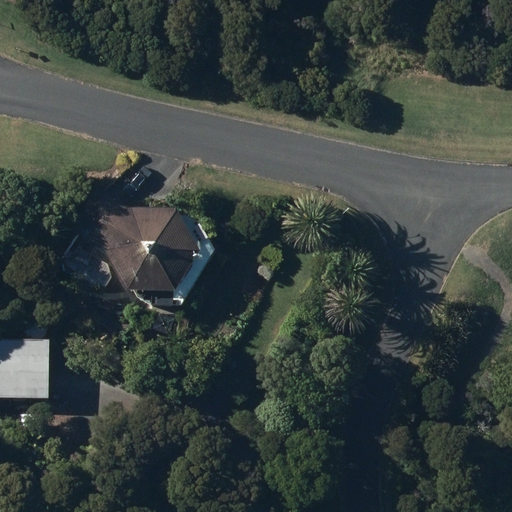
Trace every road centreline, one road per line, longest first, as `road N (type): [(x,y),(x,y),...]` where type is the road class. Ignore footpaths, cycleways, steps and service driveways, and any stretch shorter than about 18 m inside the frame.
road 1 (residential): [(0,93),(441,187)]
road 2 (residential): [(441,187),(421,275),(359,450),(362,511)]
